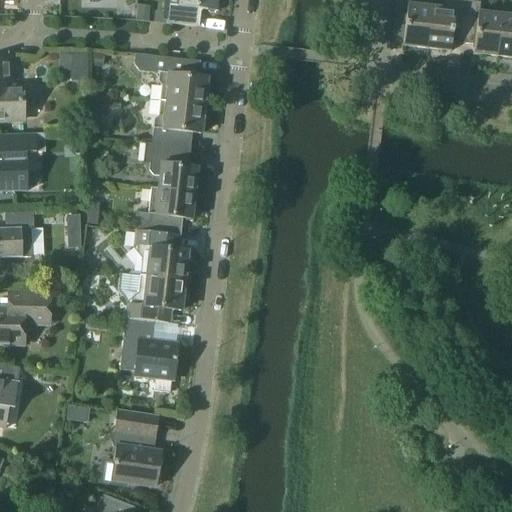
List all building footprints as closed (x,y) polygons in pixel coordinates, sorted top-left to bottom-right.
[(216,0),(180,0),(179,6),(169,5),(167,24),(196,27),(198,14),(203,10),(207,10),(210,13),(214,13),(218,11),(218,6),(216,4),(216,0)] [(403,47),(427,50),(432,7),(409,5),(409,0),(396,0),(392,36),(404,37),(403,47)] [(452,43),(463,44),(468,1),(455,0),(454,10),(432,7),(427,50),(450,52),(452,43)] [(474,55),(497,58),(502,15),(480,13),(481,3),(468,1),(463,44),(475,45),(474,55)] [(138,6),(137,21),(148,22),(149,7),(138,6)] [(511,16),(502,15),(497,58),(511,59),(511,16)] [(93,54),(92,66),(102,67),(103,55),(93,54)] [(160,101),(160,102),(204,107),(205,105),(207,102),(207,97),(206,94),(208,79),(192,77),(194,61),(135,55),(134,66),(139,72),(160,75),(159,82),(162,86),(162,87),(161,88),(162,88),(161,101),(160,101)] [(0,121),(23,121),(22,89),(10,89),(9,61),(0,61),(0,121)] [(154,129),(152,144),(152,146),(183,149),(184,149),(185,133),(201,134),(203,119),(205,117),(206,112),(204,109),(204,107),(160,102),(161,102),(159,115),(158,115),(158,116),(159,116),(159,117),(155,120),(154,128),(153,128),(153,129),(154,129)] [(26,192),(25,154),(46,153),(45,134),(0,135),(0,195),(4,195),(6,193),(26,192)] [(160,176),(159,190),(195,194),(198,168),(185,167),(181,162),(183,149),(152,146),(152,144),(145,144),(143,163),(150,164),(150,171),(154,176),(160,176)] [(138,213),(136,231),(173,235),(174,222),(179,218),(192,220),(195,194),(159,190),(151,189),(148,214),(138,213)] [(31,229),(34,229),(33,211),(9,212),(5,214),(5,225),(5,229),(0,229),(0,259),(22,258),(32,258),(31,229)] [(85,225),(98,226),(98,211),(85,211),(85,225)] [(79,213),(67,213),(67,221),(79,221),(79,213)] [(131,270),(126,275),(141,277),(185,281),(185,279),(188,274),(186,269),(188,252),(181,251),(179,252),(176,249),(178,236),(173,235),(136,231),(134,248),(143,260),(142,272),(131,270)] [(128,302),(126,319),(154,322),(168,324),(169,311),(173,309),(175,310),(181,311),(183,294),(187,289),(185,284),(185,281),(141,277),(139,293),(128,302)] [(24,311),(0,310),(0,345),(24,346),(25,330),(36,330),(36,312),(50,312),(50,294),(25,293),(24,311)] [(90,325),(91,316),(80,314),(79,324),(90,325)] [(154,322),(126,319),(120,370),(135,372),(135,377),(155,379),(154,391),(170,393),(171,381),(173,381),(178,345),(152,342),(154,322)] [(0,407),(14,410),(20,368),(0,365),(0,407)] [(118,410),(112,447),(117,448),(115,463),(103,461),(103,463),(100,465),(98,479),(100,481),(100,483),(127,487),(128,483),(138,485),(139,479),(156,482),(161,453),(149,451),(149,449),(151,448),(152,444),(150,442),(151,439),(155,440),(159,416),(118,410)] [(135,511),(137,509),(102,495),(96,511),(97,511),(135,511)]
